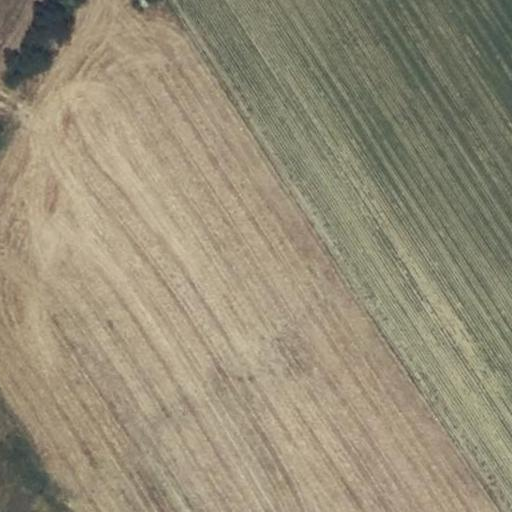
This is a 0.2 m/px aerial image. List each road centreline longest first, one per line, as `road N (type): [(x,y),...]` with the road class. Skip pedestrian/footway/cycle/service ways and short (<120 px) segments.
road 1 (track): [(190,511),(0,216)]
road 2 (track): [(0,173),(22,124),(2,91),(46,0)]
